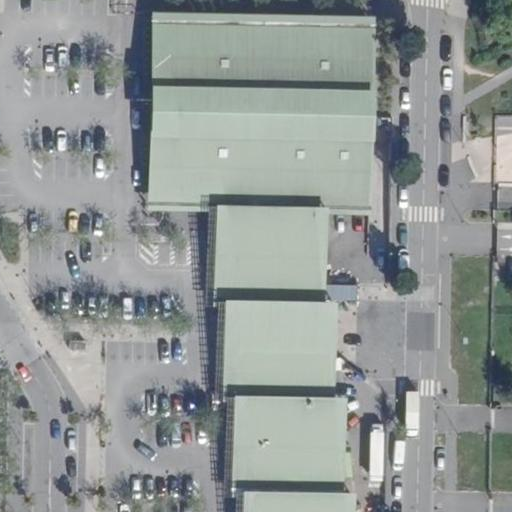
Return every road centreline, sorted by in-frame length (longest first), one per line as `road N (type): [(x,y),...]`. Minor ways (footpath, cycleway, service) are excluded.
road 1 (residential): [(416,511),(429,0)]
road 2 (unclassified): [(53,511),(50,396),(0,323)]
